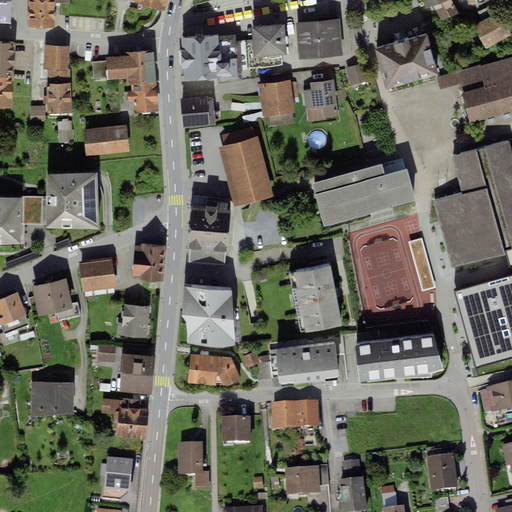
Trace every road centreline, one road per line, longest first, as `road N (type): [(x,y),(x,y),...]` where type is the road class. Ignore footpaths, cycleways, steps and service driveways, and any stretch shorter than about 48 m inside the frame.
road 1 (residential): [(478,511),(464,404),(454,390),(160,399)]
road 2 (residential): [(176,222),(0,288)]
road 3 (primary): [(168,38),(176,222)]
road 4 (primary): [(176,222),(160,399)]
road 5 (residential): [(21,32),(168,38)]
road 6 (residential): [(170,23),(307,0)]
